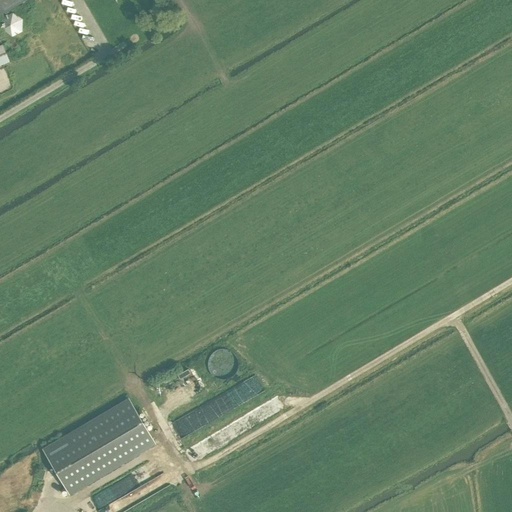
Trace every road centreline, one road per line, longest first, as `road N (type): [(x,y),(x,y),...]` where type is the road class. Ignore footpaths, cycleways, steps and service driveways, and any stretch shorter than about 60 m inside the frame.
road 1 (track): [(42,510),(152,453),(178,474),(511,282)]
road 2 (track): [(511,421),(455,315)]
